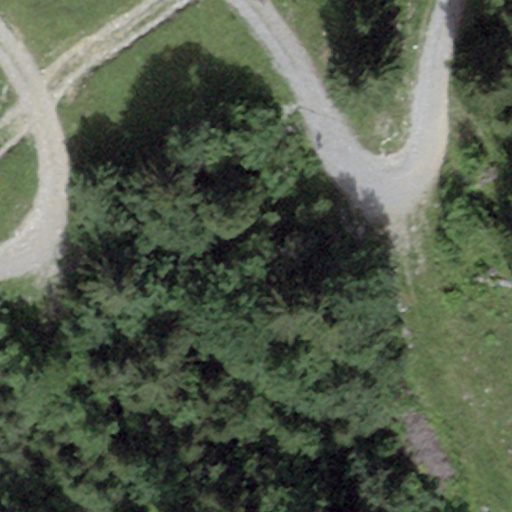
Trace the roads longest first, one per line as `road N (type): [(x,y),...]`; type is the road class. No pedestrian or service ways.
road 1 (track): [(254,0),(273,19),(360,185),(392,192),(416,174),(430,92),(461,0)]
road 2 (track): [(0,252),(45,229),(56,163),(53,132),(0,31)]
